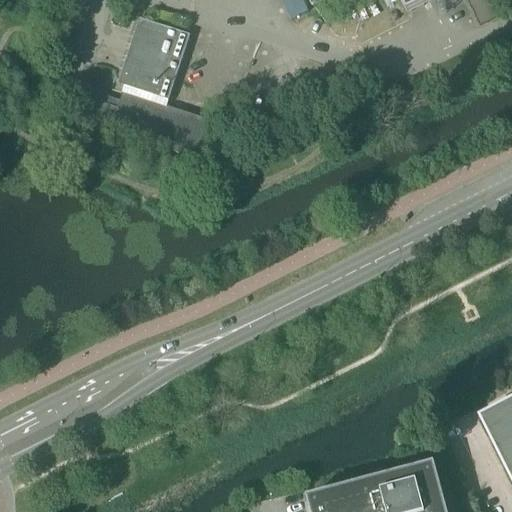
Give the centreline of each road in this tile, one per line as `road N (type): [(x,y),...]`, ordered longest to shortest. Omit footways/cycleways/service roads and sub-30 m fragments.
road 1 (secondary): [(209,341),(511,191)]
road 2 (secondary): [(0,473),(106,417),(209,341)]
road 3 (secondary): [(209,341),(0,434)]
